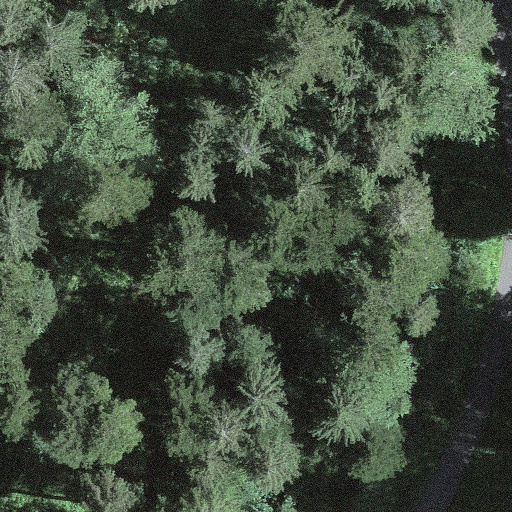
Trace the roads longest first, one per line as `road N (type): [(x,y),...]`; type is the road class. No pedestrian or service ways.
road 1 (track): [(0,421),(47,363),(124,228),(196,77),(218,0)]
road 2 (track): [(432,511),(511,318)]
